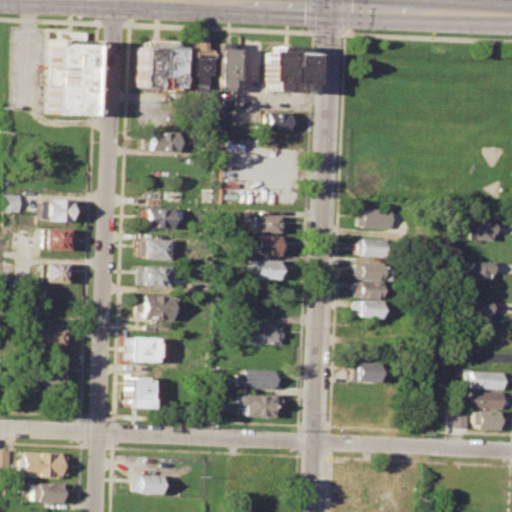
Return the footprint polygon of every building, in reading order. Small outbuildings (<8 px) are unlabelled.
[(134,44),(139,44),(139,39),(168,40),(168,46),(175,46),(173,86),(155,86),(156,76),(149,75),(149,87),(132,86),(134,44)] [(182,45),(186,45),(186,40),(196,40),(196,45),(201,45),(201,73),(195,72),(194,87),(181,86),(182,45)] [(44,112),(86,114),(89,42),(46,41),(45,66),(61,66),(61,84),(45,83),(44,112)] [(207,46),(212,46),(212,41),(223,41),(223,47),(229,47),(229,79),(223,78),(223,89),(207,89),(207,46)] [(260,49),(269,49),(269,44),(297,45),(297,50),(307,50),(306,83),(301,83),(301,91),(264,90),(264,79),(259,79),(260,49)] [(260,110),(288,110),(287,129),(260,128),(260,110)] [(45,126),(70,127),(70,151),(44,151),(45,126)] [(138,130),(174,131),(173,149),(138,148),(138,130)] [(0,193),(14,193),(14,210),(0,209),(0,193)] [(33,199),(69,200),(69,219),(32,218),(33,199)] [(135,205),(165,206),(165,210),(176,210),(176,218),(166,218),(165,227),(139,226),(139,220),(134,220),(135,205)] [(352,207),(386,208),(386,227),(351,226),(352,207)] [(248,214),(279,215),(278,232),(253,230),(253,225),(247,225),(248,214)] [(464,220),(494,220),(494,231),(487,231),(487,241),(463,240),(464,220)] [(36,227),(67,228),(66,248),(35,247),(36,227)] [(250,234),(278,236),(277,255),(250,254),(250,234)] [(353,236),(386,237),(385,255),(352,254),(353,236)] [(133,237),(167,238),(167,252),(162,251),(162,258),(139,258),(139,254),(133,254),(133,237)] [(250,259),(277,260),(277,278),(249,277),(250,259)] [(351,260),(382,261),(382,279),(350,278),(351,260)] [(465,260),(492,260),(492,271),(484,270),(484,279),(464,278),(465,260)] [(35,261),(65,262),(64,281),(35,280),(35,261)] [(132,263),(168,265),(167,281),(162,281),(162,287),(137,286),(137,282),(131,282),(132,263)] [(350,281),(384,282),(383,292),(376,292),(376,297),(349,297),(350,281)] [(137,294),(170,296),(169,318),(135,317),(135,312),(131,312),(131,299),(137,299),(137,294)] [(350,299),(378,301),(378,310),(374,310),(374,317),(349,316),(350,299)] [(463,299),(492,300),(492,311),(483,311),(483,318),(462,317),(463,299)] [(239,323),(276,324),(275,341),(238,339),(239,323)] [(23,326),(62,328),(61,345),(22,343),(23,326)] [(121,335),(149,336),(148,360),(120,359),(121,335)] [(32,360),(61,361),(60,384),(31,383),(32,360)] [(349,360),(380,362),(380,374),(371,374),(371,380),(348,378),(349,360)] [(239,367),(270,368),(269,388),(238,387),(239,367)] [(462,369),(499,371),(498,387),(462,386),(462,369)] [(121,375),(147,376),(146,406),(120,406),(121,375)] [(465,390),(497,391),(497,406),(464,405),(465,390)] [(230,391),(275,394),(274,407),(268,406),(267,416),(237,414),(238,404),(229,403),(230,391)] [(465,409),(496,410),(495,427),(465,426),(465,409)] [(17,450),(56,452),(56,455),(61,455),(60,473),(54,472),(54,477),(16,475),(17,450)] [(127,474),(161,475),(161,487),(153,487),(153,492),(126,491),(127,474)] [(26,482),(59,483),(58,501),(25,500),(26,482)]
